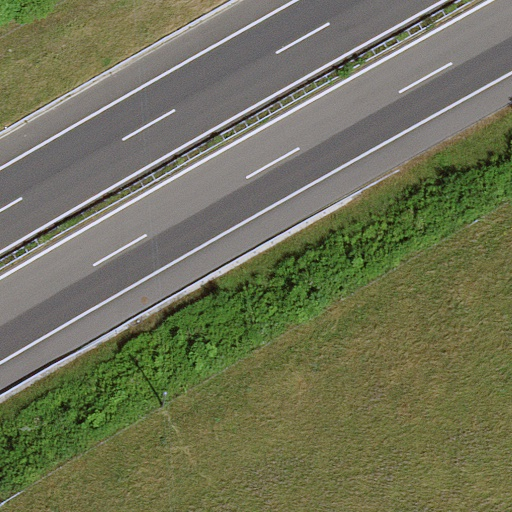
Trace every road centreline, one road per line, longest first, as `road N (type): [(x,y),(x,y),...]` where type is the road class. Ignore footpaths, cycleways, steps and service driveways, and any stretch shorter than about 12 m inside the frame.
road 1 (motorway): [(0,320),(511,29)]
road 2 (motorway): [(371,0),(0,212)]
